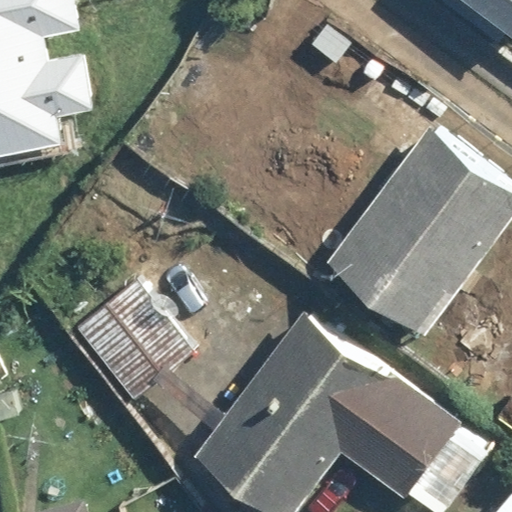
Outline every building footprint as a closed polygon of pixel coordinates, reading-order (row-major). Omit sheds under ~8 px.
[(0,0),(0,146),(72,132),(67,110),(106,101),(85,0),(0,0)] [(511,0),(482,0),(511,22),(511,0)] [(470,352),(473,348),(497,315),(461,289),(511,220),(511,173),(436,118),(336,252),(470,352)] [(203,344),(142,275),(84,325),(145,395),(203,344)] [(311,304),(205,442),(295,511),(349,441),(411,489),(421,476),(454,502),(492,453),(458,426),(462,421),(311,304)] [(511,331),(497,315),(473,348),(511,391),(511,331)] [(24,509),(25,511),(83,511),(79,495),(24,509)]
